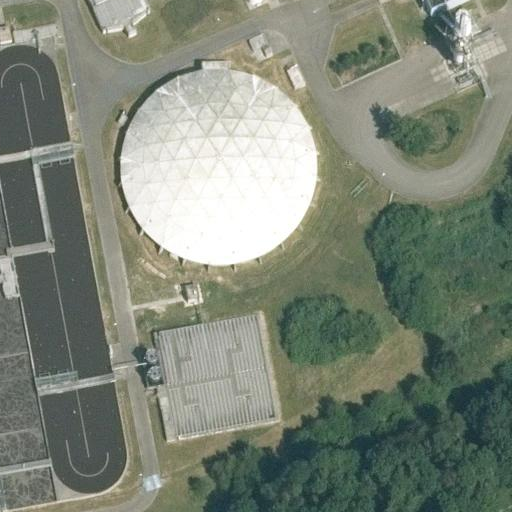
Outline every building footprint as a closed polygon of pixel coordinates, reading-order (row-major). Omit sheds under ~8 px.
[(86,0),(102,35),(124,31),(128,39),(135,37),(132,28),(149,14),(142,0),(86,0)] [(419,0),(429,21),(474,0),(419,0)] [(258,64),(272,58),(263,38),(249,44),(258,64)] [(448,77),(477,65),(472,53),(443,66),(448,77)] [(295,92),(305,88),(297,70),(287,75),(295,92)] [(315,184),(315,174),(315,163),(314,155),(311,145),(308,137),(303,126),(298,117),(294,112),(284,102),(278,96),(268,90),(256,83),(249,81),(236,77),(228,76),(214,76),(199,77),(190,79),(179,83),(170,88),(161,93),(151,102),(145,108),(134,122),(129,131),(125,142),(121,157),(120,167),(120,175),(120,186),(122,197),(125,206),(129,215),(137,230),(142,237),(151,245),(157,251),(167,258),(179,264),(186,266),(199,270),(207,271),(221,272),(236,270),(246,267),(256,264),(271,256),(279,250),(287,243),(294,235),(298,230),(303,221),(308,210),(313,194),(315,184)] [(157,391),(167,443),(279,423),(260,318),(154,338),(163,390),(157,391)]
